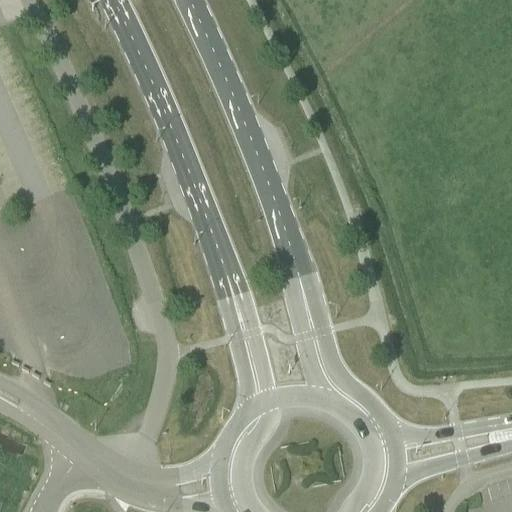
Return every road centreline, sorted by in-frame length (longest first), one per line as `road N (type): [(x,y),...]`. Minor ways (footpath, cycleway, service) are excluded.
road 1 (unclassified): [(110,457),(136,447),(152,424),(172,353),(107,177),(24,0)]
road 2 (primary): [(111,0),(175,136),(232,295)]
road 3 (primary): [(298,276),(236,100),(189,0)]
road 4 (primary): [(391,439),(376,410),(332,366),(298,276)]
road 5 (unclassified): [(83,467),(146,502),(225,504)]
road 6 (unclassified): [(110,457),(0,382)]
road 7 (primary): [(326,400),(300,323),(298,276)]
road 8 (tertiary): [(511,426),(391,439)]
road 9 (tertiary): [(396,480),(511,446)]
